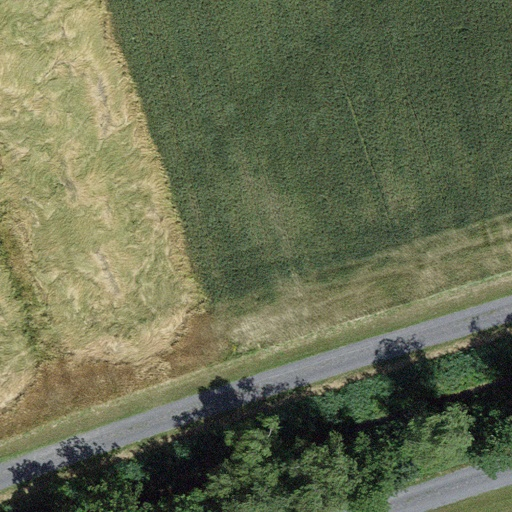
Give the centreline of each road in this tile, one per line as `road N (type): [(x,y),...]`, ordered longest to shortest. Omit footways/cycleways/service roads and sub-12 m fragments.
road 1 (track): [(511,314),(0,494)]
road 2 (track): [(389,511),(511,467)]
